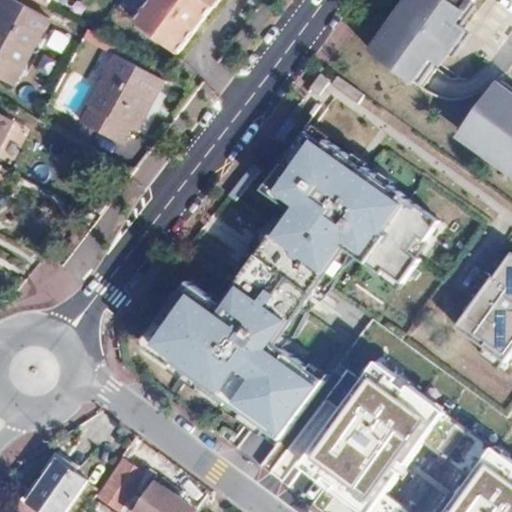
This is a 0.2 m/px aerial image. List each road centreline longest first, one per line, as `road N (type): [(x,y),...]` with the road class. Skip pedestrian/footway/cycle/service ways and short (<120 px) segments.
road 1 (residential): [(64,337),(323,0)]
road 2 (tertiary): [(81,381),(270,511)]
